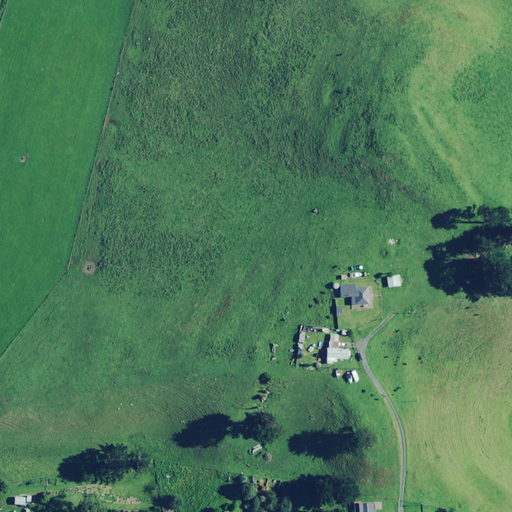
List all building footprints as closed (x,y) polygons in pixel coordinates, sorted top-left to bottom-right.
[(400,285),(399,274),(386,276),(388,287),(400,285)] [(354,287),(354,285),(339,285),(340,297),(350,297),(351,305),(368,304),(367,286),(354,287)] [(348,348),(338,348),(339,334),(330,334),(330,339),(328,339),(328,347),(327,347),(326,363),(331,363),(331,361),(336,361),(336,358),(347,358),(348,356),(350,356),(350,350),(348,350),(348,348)] [(267,480),(257,477),(255,483),(265,486),(267,480)] [(24,497),(14,496),(14,504),(24,504),(24,497)] [(382,508),(382,501),(353,503),(353,511),(375,511),(376,509),(382,508)]
